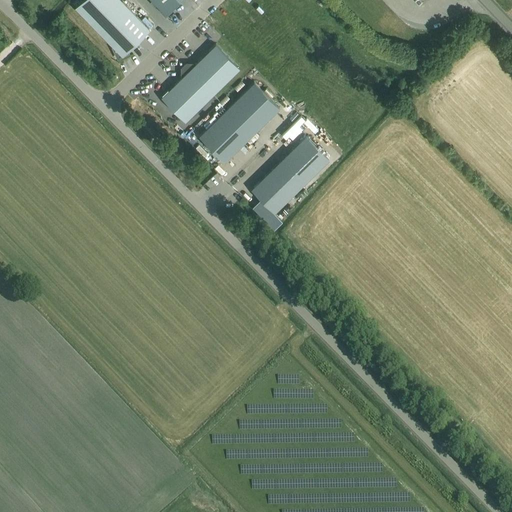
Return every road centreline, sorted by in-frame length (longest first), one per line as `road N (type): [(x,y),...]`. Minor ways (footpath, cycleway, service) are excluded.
road 1 (unclassified): [(496,511),(105,109)]
road 2 (unclassified): [(105,109),(217,0)]
road 3 (unclassified): [(105,109),(0,4)]
